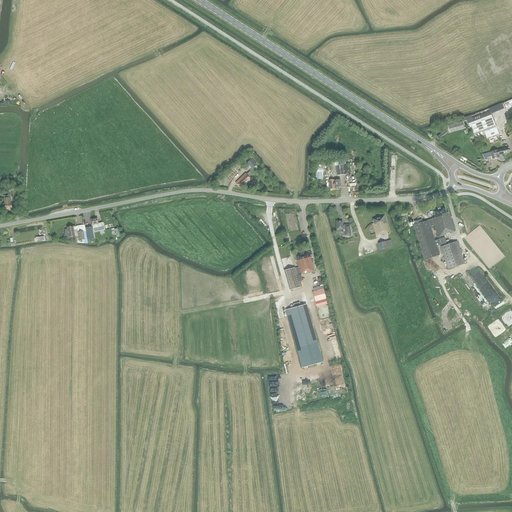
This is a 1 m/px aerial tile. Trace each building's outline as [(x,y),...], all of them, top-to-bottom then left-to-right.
[(493,118),(492,119),(489,112),(466,120),(469,127),(470,127),(474,139),(479,137),(480,141),(482,140),(480,136),(497,130),(494,121),(493,118)] [(450,133),(465,129),(463,121),(448,125),(450,133)] [(499,155),(510,152),(510,150),(509,150),(508,148),(498,150),(495,151),(491,152),(483,155),(484,159),(492,156),(493,159),(500,157),(499,155)] [(252,168),(256,164),(251,159),(247,163),(252,168)] [(343,164),(342,162),(335,163),(336,164),(333,164),(334,172),(336,171),(337,175),(349,174),(347,164),(343,164)] [(249,171),(247,174),(245,173),(235,183),(240,187),(253,175),(249,171)] [(341,188),(340,181),(340,179),(329,180),(330,183),(330,189),(341,188)] [(11,202),(10,195),(3,196),(5,210),(12,209),(11,202)] [(432,219),(428,220),(412,225),(424,260),(439,255),(430,226),(434,225),(438,238),(450,234),(450,233),(454,231),(449,215),(448,212),(446,213),(444,207),(432,211),(434,218),(432,219)] [(384,233),(388,232),(384,216),(372,219),(374,224),(372,224),(376,236),(384,234),(384,233)] [(93,230),(100,228),(100,227),(99,227),(97,218),(91,220),(93,230)] [(344,225),(344,226),(342,226),(342,221),(336,221),(336,230),(340,229),(340,232),(344,232),(344,236),(348,236),(348,237),(352,237),(351,231),(350,231),(350,224),(344,225)] [(74,236),(73,227),(67,228),(67,230),(65,230),(64,235),(68,236),(68,237),(69,239),(72,239),(74,238),(74,236)] [(86,228),(88,240),(94,239),(91,227),(86,228)] [(86,239),(85,230),(77,232),(79,240),(86,239)] [(388,241),(385,241),(378,243),(380,250),(387,248),(387,247),(390,247),(388,241)] [(448,269),(464,263),(457,241),(440,247),(448,269)] [(312,254),(311,251),(295,256),(298,268),(294,268),(294,267),(284,270),(290,290),(300,287),(299,284),(301,284),(300,278),(297,279),(296,275),(304,273),(304,274),(312,272),(313,274),(315,273),(314,271),(310,255),(312,254)] [(312,292),(315,302),(326,299),(323,289),(321,289),(312,292)] [(294,308),(286,310),(302,368),(321,362),(305,305),(300,306),(299,302),(293,304),(294,308)]
